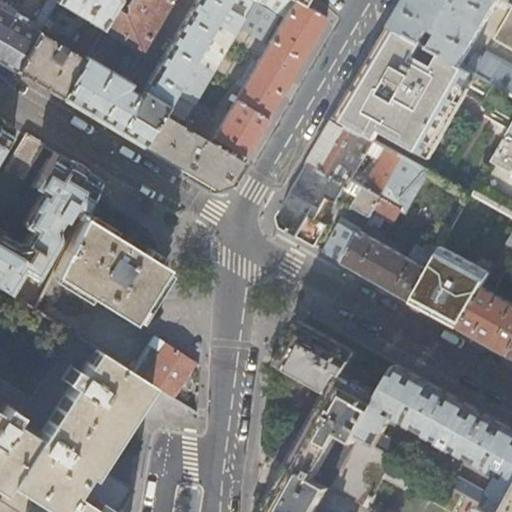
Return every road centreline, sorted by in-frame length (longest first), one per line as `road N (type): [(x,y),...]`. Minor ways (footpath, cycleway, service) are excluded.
road 1 (residential): [(235,231),(511,391)]
road 2 (residential): [(235,231),(206,511)]
road 3 (residential): [(0,92),(235,231)]
road 4 (residential): [(369,0),(235,231)]
